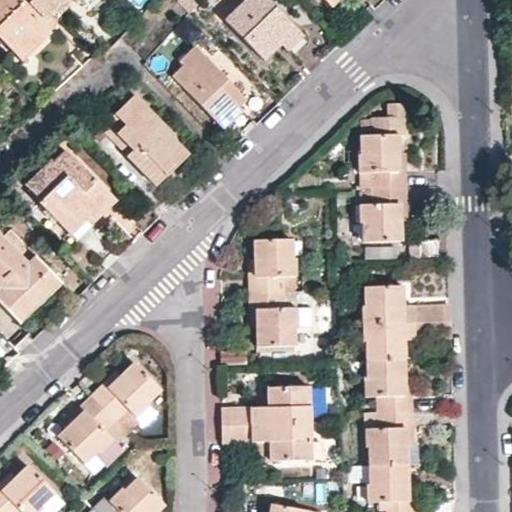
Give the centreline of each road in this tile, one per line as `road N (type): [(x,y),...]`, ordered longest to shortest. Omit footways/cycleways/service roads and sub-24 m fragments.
road 1 (residential): [(475,15),(428,15),(243,178),(147,275)]
road 2 (residential): [(475,15),(483,327)]
road 3 (residential): [(147,275),(182,332),(192,511)]
road 4 (residential): [(147,275),(0,417)]
road 5 (residential): [(483,327),(489,511)]
